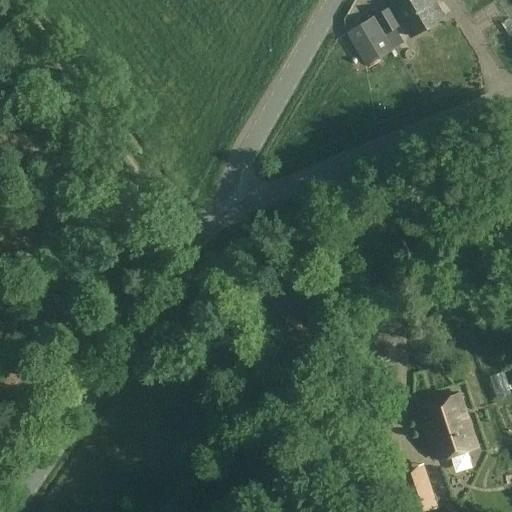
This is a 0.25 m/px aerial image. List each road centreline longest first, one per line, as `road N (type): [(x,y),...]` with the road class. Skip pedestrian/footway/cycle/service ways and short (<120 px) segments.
road 1 (unclassified): [(10,511),(210,213)]
road 2 (unclassified): [(210,213),(511,89)]
road 3 (track): [(195,238),(6,0)]
road 4 (unclassified): [(210,213),(333,0)]
